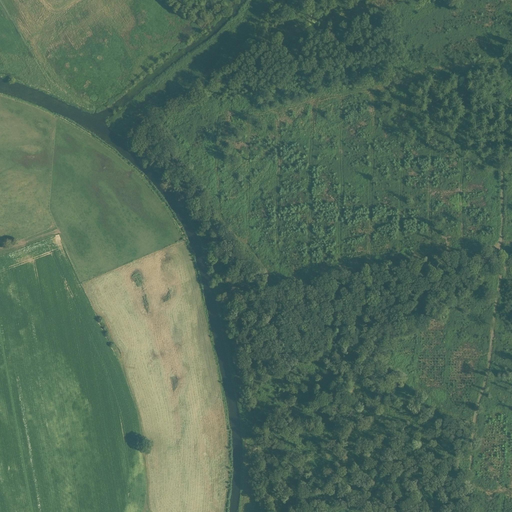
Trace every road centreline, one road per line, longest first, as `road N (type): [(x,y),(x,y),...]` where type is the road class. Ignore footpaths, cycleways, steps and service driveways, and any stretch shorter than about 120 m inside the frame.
road 1 (track): [(258,273),(179,175),(162,129),(181,122),(275,32)]
road 2 (track): [(144,511),(149,490),(139,418),(121,360)]
